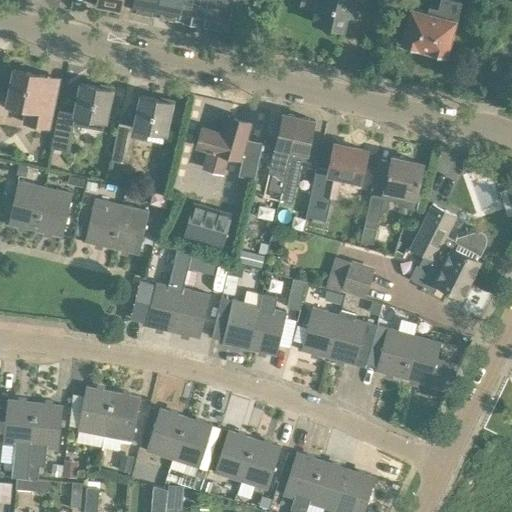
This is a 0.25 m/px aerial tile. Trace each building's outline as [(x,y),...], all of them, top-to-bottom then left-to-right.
[(123,0),(96,0),(96,3),(122,9),(123,0)] [(155,15),(158,0),(133,0),(131,10),(155,15)] [(158,0),(155,15),(179,20),(183,0),(158,0)] [(183,0),(179,20),(203,25),(208,0),(183,0)] [(208,0),(203,25),(228,30),(233,3),(233,0),(208,0)] [(233,0),(233,3),(252,9),(254,0),(233,0)] [(359,19),(363,0),(301,0),(300,7),(315,10),(312,23),(343,30),(347,16),(359,19)] [(411,7),(401,43),(431,51),(430,55),(442,59),(443,54),(446,55),(461,1),(456,0),(441,0),(439,8),(430,6),(429,12),(411,7)] [(57,87),(44,84),(45,80),(31,77),(31,73),(14,70),(6,105),(27,109),(24,123),(49,128),(57,87)] [(99,88),(81,84),(74,114),(62,112),(54,149),(61,150),(68,152),(73,127),(86,129),(88,119),(105,123),(109,101),(112,102),(115,88),(100,85),(99,88)] [(134,138),(146,140),(148,132),(165,135),(170,114),(172,114),(175,101),(160,98),(160,100),(141,97),(135,127),(119,124),(111,161),(128,164),(134,138)] [(282,194),(299,117),(296,117),(293,115),(289,114),(287,114),(282,113),(268,173),(272,174),(269,191),(282,194)] [(223,135),(213,132),(201,128),(196,149),(208,152),(205,161),(226,167),(229,157),(243,160),(239,178),(255,181),(263,145),(245,141),(250,123),(228,117),(223,135)] [(299,117),(282,194),(281,202),(292,204),(302,160),(306,161),(315,121),(311,120),(309,118),(305,117),(302,118),(299,117)] [(359,185),(367,151),(335,144),(329,171),(317,168),(307,217),(326,220),(331,199),(334,200),(338,181),(359,185)] [(373,196),(371,196),(371,197),(383,199),(381,209),(387,210),(389,201),(397,202),(397,206),(416,210),(419,197),(416,196),(423,164),(392,157),(384,191),(383,190),(381,197),(373,195),(373,196)] [(16,175),(25,177),(28,167),(18,165),(16,175)] [(85,179),(78,178),(76,187),(84,188),(85,179)] [(87,180),(85,189),(96,191),(97,182),(87,180)] [(9,224),(36,231),(46,188),(18,182),(9,224)] [(46,188),(36,231),(63,237),(73,194),(46,188)] [(381,209),(383,199),(371,197),(361,241),(374,244),(381,209)] [(85,242),(112,248),(122,206),(95,200),(85,242)] [(192,203),(183,237),(221,248),(231,214),(192,203)] [(423,258),(472,280),(481,262),(475,259),(477,254),(480,256),(486,244),(486,243),(486,240),(486,238),(486,236),(484,234),(482,232),(479,231),(477,231),(458,237),(457,237),(455,240),(447,236),(456,217),(433,205),(410,251),(423,258)] [(122,206),(112,248),(139,255),(149,212),(122,206)] [(152,210),(150,220),(162,223),(164,213),(152,210)] [(260,244),(258,254),(265,255),(267,245),(260,244)] [(173,332),(183,289),(192,250),(176,246),(167,285),(155,282),(154,287),(138,283),(130,317),(147,321),(145,326),(173,332)] [(264,256),(240,251),(237,263),(261,268),(264,256)] [(351,262),(335,257),(326,285),(365,298),(375,268),(352,260),(351,262)] [(472,280),(423,258),(412,280),(434,292),(438,285),(463,298),(472,280)] [(216,261),(207,259),(204,272),(213,274),(216,261)] [(230,263),(227,275),(241,278),(244,266),(230,263)] [(301,302),(304,284),(288,280),(285,299),(301,302)] [(183,289),(173,332),(200,338),(210,295),(183,289)] [(342,294),(327,291),(325,301),(340,304),(342,294)] [(262,294),(260,307),(250,349),(277,356),(287,313),(274,310),(277,298),(262,294)] [(213,337),(224,340),(223,343),(250,349),(260,307),(222,298),(213,337)] [(378,316),(382,304),(371,301),(367,312),(378,316)] [(384,307),(381,316),(387,318),(393,314),(394,310),(384,307)] [(328,358),(340,316),(313,308),(301,350),(328,358)] [(367,323),(340,316),(328,358),(355,365),(367,323)] [(403,378),(414,336),(388,329),(376,371),(403,378)] [(441,343),(414,336),(403,378),(443,389),(450,363),(437,359),(441,343)] [(105,436),(114,392),(86,387),(78,431),(105,436)] [(105,436),(132,442),(141,398),(114,392),(105,436)] [(31,447),(35,403),(8,400),(3,444),(15,446),(12,476),(17,477),(28,478),(31,447)] [(35,403),(31,447),(28,478),(38,479),(40,465),(44,466),(46,448),(59,450),(63,406),(35,403)] [(173,459),(186,417),(160,409),(146,450),(173,459)] [(213,426),(186,417),(173,459),(199,468),(213,426)] [(241,481),(255,439),(228,431),(215,472),(241,481)] [(255,439),(241,481),(268,489),(281,448),(255,439)] [(306,511),(309,504),(323,461),(296,453),(283,495),(294,499),(291,510),(295,511),(306,511)] [(131,473),(134,457),(121,455),(118,470),(131,473)] [(76,478),(78,462),(65,460),(63,477),(76,478)] [(335,511),(349,469),(323,461),(309,504),(335,511)] [(183,486),(187,472),(172,467),(168,481),(183,486)] [(200,469),(197,477),(204,479),(206,471),(200,469)] [(364,511),(375,478),(349,469),(335,511),(364,511)] [(51,480),(38,479),(28,478),(17,477),(16,489),(50,492),(51,480)] [(214,482),(205,479),(201,490),(210,493),(214,482)] [(0,502),(10,503),(12,483),(0,482),(0,502)] [(84,507),(86,487),(86,484),(73,483),(71,506),(84,507)] [(165,511),(166,509),(166,499),(168,490),(153,486),(150,511),(165,511)] [(86,487),(84,507),(85,507),(84,511),(97,511),(99,488),(87,487),(86,487)] [(261,495),(258,505),(269,509),(272,499),(261,495)]
